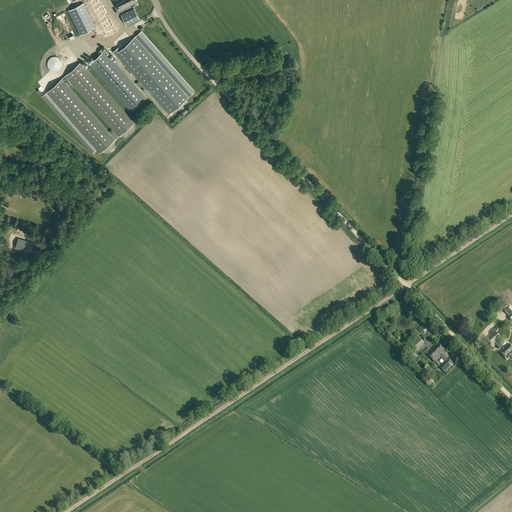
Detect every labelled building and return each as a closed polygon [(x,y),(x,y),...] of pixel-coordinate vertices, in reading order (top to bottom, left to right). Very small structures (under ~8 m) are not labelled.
[(86,0),(97,22),(105,18),(95,0),(86,0)] [(114,0),(119,11),(136,2),(134,0),(114,0)] [(68,11),(80,35),(95,27),(83,3),(68,11)] [(121,15),(126,26),(139,20),(134,9),(121,15)] [(61,23),(65,21),(64,18),(67,16),(66,13),(58,17),(61,23)] [(98,24),(105,39),(117,33),(109,19),(98,24)] [(135,34),(155,56),(159,53),(139,30),(135,34)] [(113,51),(114,52),(168,113),(188,96),(135,37),(120,50),(117,47),(113,51)] [(89,64),(131,112),(146,98),(102,48),(98,52),(100,54),(89,64)] [(63,50),(66,60),(72,59),(69,49),(63,50)] [(47,65),(48,65),(48,66),(48,67),(48,68),(49,68),(49,69),(50,69),(51,70),(52,71),(53,71),(54,71),(55,71),(56,71),(57,71),(58,71),(58,70),(59,70),(59,69),(60,69),(61,68),(61,67),(61,66),(62,66),(62,65),(62,64),(62,63),(62,62),(62,61),(61,61),(61,60),(60,59),(59,58),(58,58),(58,57),(57,57),(56,57),(55,57),(54,57),(53,57),(52,57),(51,58),(50,58),(50,59),(49,59),(49,60),(48,60),(48,61),(48,62),(48,63),(47,63),(47,64),(47,65)] [(81,62),(62,79),(65,83),(69,79),(119,136),(121,134),(123,137),(135,126),(133,124),(134,123),(81,62)] [(65,83),(62,79),(46,93),(99,154),(102,152),(104,154),(115,143),(113,141),(119,137),(112,129),(109,131),(65,83)] [(31,242),(18,238),(15,247),(25,250),(24,252),(28,253),(31,242)] [(500,352),(507,360),(511,355),(511,347),(509,344),(504,348),(502,346),(501,347),(497,343),(501,339),(495,331),(486,340),(492,347),(495,344),(499,348),(501,350),(500,352)] [(411,346),(417,351),(424,344),(419,338),(411,346)] [(439,367),(445,373),(453,364),(443,354),(446,352),(438,343),(427,354),(435,362),(440,357),(445,362),(439,367)] [(408,358),(412,362),(418,357),(414,353),(408,358)]
